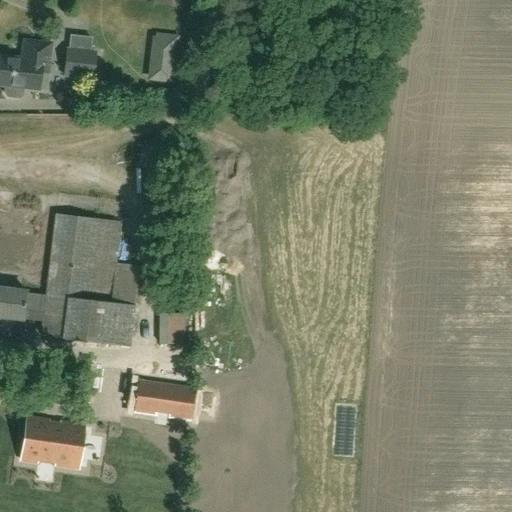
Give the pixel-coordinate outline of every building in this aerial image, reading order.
[(154,56),(175,58),(178,37),(156,35),(154,56)] [(43,95),(49,45),(21,42),(19,60),(0,58),(0,89),(3,90),(2,97),(5,100),(17,102),(20,99),(21,92),(43,95)] [(61,77),(90,79),(93,54),(64,51),(61,77)] [(139,267),(115,264),(120,224),(55,217),(46,298),(27,296),(27,292),(0,289),(0,317),(43,322),(42,337),(130,347),(139,267)] [(163,341),(188,341),(188,315),(164,315),(163,341)] [(194,389),(139,381),(134,413),(155,416),(155,413),(169,415),(169,418),(189,421),(194,389)] [(55,466),(78,469),(84,426),(60,422),(60,425),(48,423),(48,421),(27,417),(20,461),(36,463),(36,461),(55,464),(55,466)]
